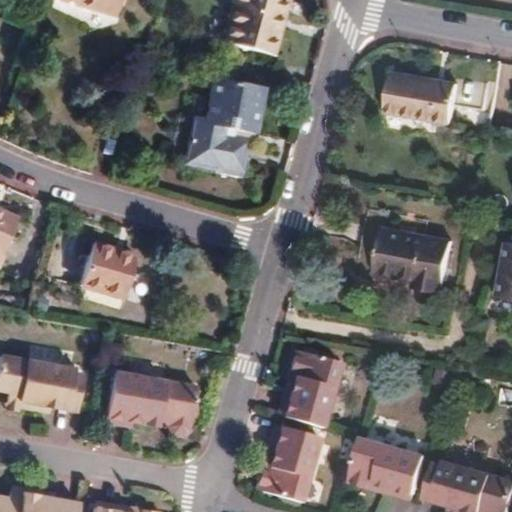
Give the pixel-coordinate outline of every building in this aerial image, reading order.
[(75,0),(115,12),(117,0),(75,0)] [(238,0),(228,37),(274,51),(288,0),(238,0)] [(394,77),(387,115),(452,127),(459,89),(394,77)] [(261,87),(212,78),(204,123),(195,121),(192,137),(187,136),(185,145),(189,147),(187,161),(216,166),(215,172),(238,176),(247,132),(252,132),(261,87)] [(0,209),(0,260),(21,220),(0,209)] [(374,231),(366,272),(415,279),(414,289),(440,292),(441,285),(445,286),(447,281),(453,243),(374,231)] [(511,243),(509,243),(498,298),(511,300),(511,243)] [(92,246),(82,283),(125,296),(136,259),(92,246)] [(292,376),(281,416),(319,427),(336,364),(294,352),(287,375),(292,376)] [(2,354),(0,364),(0,387),(9,389),(8,397),(21,399),(20,404),(35,407),(36,402),(75,410),(84,375),(76,373),(77,369),(2,354)] [(116,372),(107,421),(133,427),(134,421),(159,426),(161,417),(169,419),(169,426),(174,434),(184,436),(190,430),(198,389),(116,372)] [(511,407),(511,388),(500,388),(499,406),(511,407)] [(263,463),(255,487),(299,500),(316,437),(278,427),(268,464),(263,463)] [(360,438),(348,480),(370,487),(372,480),(412,492),(422,455),(360,438)] [(433,461),(423,496),(462,507),(461,511),(477,511),(478,511),(481,511),(491,511),(493,508),(506,511),(511,489),(511,480),(442,461),(441,463),(433,461)] [(79,511),(81,502),(43,493),(45,489),(28,485),(27,490),(15,488),(13,495),(0,492),(0,511),(79,511)]
